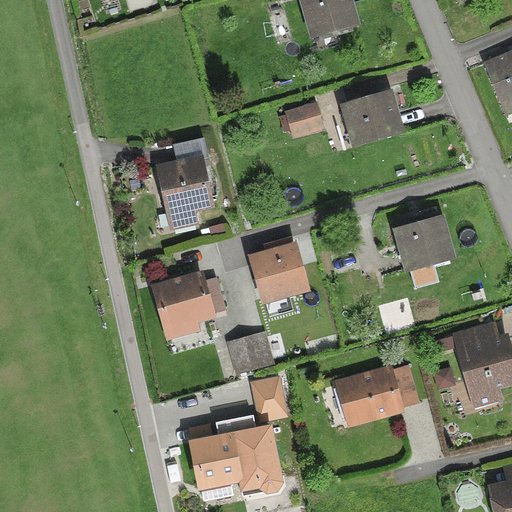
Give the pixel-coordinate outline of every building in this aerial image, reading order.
[(312,38),(354,26),(346,0),(301,0),(312,38)] [(500,106),(511,100),(511,54),(483,66),(500,106)] [(386,95),(344,107),(355,145),(397,133),(386,95)] [(291,135),(320,127),(314,107),(285,115),(291,135)] [(202,140),(172,147),(176,166),(158,171),(170,228),(194,223),(191,210),(209,206),(199,161),(206,160),(202,140)] [(438,220),(396,232),(407,270),(448,259),(438,220)] [(293,250),(251,261),(262,299),(303,288),(293,250)] [(165,329),(210,316),(199,277),(153,290),(165,329)] [(511,381),(511,369),(504,339),(493,342),(489,328),(441,342),(443,351),(458,347),(470,393),(511,381)] [(261,365),(254,340),(230,347),(237,371),(261,365)] [(349,424),(398,410),(387,372),(338,385),(349,424)] [(272,428),(188,445),(199,494),(239,486),(240,495),(256,492),(267,497),(277,495),(284,487),(272,428)] [(506,511),(511,511),(511,485),(489,491),(494,511),(502,511),(506,511)]
